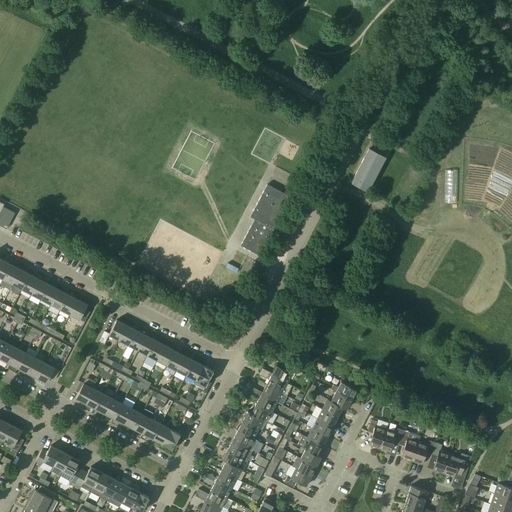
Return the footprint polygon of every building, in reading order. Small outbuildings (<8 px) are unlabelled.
[(369,148),(351,182),(368,190),(385,157),(369,148)] [(263,257),(281,224),(286,214),(282,212),(291,196),(267,184),(253,211),(257,213),(241,245),(263,257)] [(15,213),(3,207),(0,204),(0,225),(6,229),(15,213)] [(1,259),(0,260),(0,277),(3,279),(11,264),(1,259)] [(238,268),(228,263),(226,267),(236,272),(238,268)] [(20,269),(11,264),(3,279),(0,283),(0,284),(9,289),(20,269)] [(15,285),(22,289),(30,274),(20,269),(9,289),(9,290),(12,291),(15,285)] [(22,289),(32,294),(39,279),(30,274),(22,289)] [(41,299),(49,284),(39,279),(32,294),(41,299)] [(41,299),(51,304),(59,289),(49,284),(41,299)] [(60,309),(68,294),(59,289),(51,304),(60,309)] [(60,309),(70,314),(78,299),(68,294),(60,309)] [(88,304),(78,299),(70,314),(85,322),(90,311),(85,309),(88,304)] [(28,325),(23,322),(23,320),(19,318),(17,322),(21,324),(20,327),(25,329),(28,325)] [(119,340),(127,325),(117,319),(109,334),(119,340)] [(127,325),(119,340),(128,345),(136,330),(127,325)] [(40,336),(42,332),(37,329),(35,333),(33,337),(36,339),(38,338),(40,336)] [(136,330),(128,345),(138,350),(146,335),(136,330)] [(146,335),(138,350),(147,355),(155,340),(146,335)] [(155,340),(147,355),(157,360),(165,345),(155,340)] [(16,347),(6,342),(0,353),(0,358),(8,362),(16,347)] [(165,345),(157,360),(167,365),(175,350),(165,345)] [(17,367),(25,352),(16,347),(8,362),(17,367)] [(175,350),(167,365),(176,370),(184,355),(175,350)] [(35,357),(25,352),(17,367),(27,372),(35,357)] [(184,355),(176,370),(186,375),(194,360),(184,355)] [(35,357),(27,372),(37,377),(44,362),(35,357)] [(194,360),(186,375),(196,380),(203,365),(194,360)] [(54,368),(44,362),(37,377),(47,383),(54,368)] [(92,373),(96,365),(89,362),(86,369),(92,373)] [(125,364),(121,370),(126,373),(128,369),(130,364),(128,363),(125,364)] [(276,365),(272,373),(271,375),(287,383),(294,368),(284,363),(282,368),(276,365)] [(213,370),(203,365),(196,380),(205,385),(203,390),(207,392),(213,381),(209,379),(213,370)] [(271,375),(270,377),(265,374),(260,371),(258,375),(268,380),(266,384),(284,393),(286,389),(284,387),(285,387),(287,383),(271,375)] [(356,390),(356,389),(358,385),(350,381),(347,385),(341,382),(338,387),(333,384),(331,389),(336,391),(351,399),(356,390)] [(76,398),(85,403),(93,388),(83,383),(76,398)] [(266,384),(262,392),(261,394),(277,402),(281,405),(287,395),(284,393),(266,384)] [(103,393),(93,388),(85,403),(95,408),(103,393)] [(295,398),(300,401),(303,394),(299,391),(295,398)] [(346,409),(351,399),(336,391),(331,401),(343,407),(342,407),(346,409)] [(112,398),(103,393),(95,408),(105,413),(112,398)] [(381,393),(378,400),(391,406),(394,399),(381,393)] [(256,404),(272,412),(277,402),(261,394),(260,396),(256,404)] [(163,407),(168,398),(163,395),(161,399),(158,404),(163,407)] [(122,403),(112,398),(105,413),(114,418),(122,403)] [(327,399),(322,408),(337,417),(342,407),(343,407),(331,401),(327,399)] [(132,408),(122,403),(114,418),(124,423),(132,408)] [(256,404),(251,413),(263,419),(267,421),(272,412),(256,404)] [(141,413),(132,408),(124,423),(134,428),(141,413)] [(322,408),(317,418),(333,426),(337,417),(322,408)] [(303,411),(299,409),(297,413),(296,414),(303,418),(306,412),(303,411)] [(143,410),(141,413),(134,428),(143,433),(151,418),(153,415),(143,410)] [(258,429),(263,419),(251,413),(248,411),(243,421),(258,429)] [(161,423),(151,418),(143,433),(153,438),(161,423)] [(317,418),(312,428),(328,436),(333,426),(317,418)] [(367,431),(373,433),(369,444),(380,448),(386,428),(376,425),(378,421),(371,419),(367,431)] [(0,437),(4,440),(12,425),(2,420),(0,423),(0,437)] [(243,421),(238,430),(253,438),(258,429),(243,421)] [(170,428),(161,423),(153,438),(162,443),(170,428)] [(22,430),(12,425),(4,440),(14,445),(13,446),(18,449),(24,439),(18,436),(22,430)] [(180,434),(170,428),(162,443),(172,449),(180,434)] [(323,445),(328,436),(312,428),(307,437),(323,445)] [(394,440),(400,442),(404,430),(398,428),(396,432),(386,428),(380,448),(390,451),(394,440)] [(232,440),(248,448),(252,450),(257,441),(253,438),(238,430),(232,440)] [(404,430),(400,442),(405,444),(401,457),(411,460),(418,441),(420,435),(404,430)] [(456,436),(464,439),(466,434),(458,431),(456,436)] [(296,444),(305,449),(318,455),(323,445),(307,437),(302,434),(296,444)] [(275,438),(268,435),(265,440),(272,444),(275,438)] [(252,450),(248,448),(232,440),(227,449),(243,458),(248,460),(251,455),(250,454),(252,450)] [(426,452),(432,454),(436,442),(429,440),(428,444),(418,441),(411,460),(422,464),(426,452)] [(436,442),(432,454),(437,456),(433,469),(443,473),(450,453),(440,450),(442,444),(436,442)] [(42,449),(36,461),(41,463),(43,460),(53,466),(61,450),(51,445),(47,452),(42,449)] [(286,451),(283,449),(279,447),(274,457),(280,460),(281,460),(286,451)] [(243,458),(227,449),(222,459),(226,461),(238,467),(243,458)] [(305,449),(300,458),(316,466),(321,457),(318,455),(305,449)] [(50,470),(59,475),(70,455),(61,450),(53,466),(50,470)] [(450,453),(443,473),(454,476),(460,478),(461,472),(462,472),(468,454),(461,452),(460,457),(450,453)] [(9,465),(12,460),(3,455),(1,460),(9,465)] [(80,460),(70,455),(59,475),(70,481),(71,479),(71,480),(69,484),(74,486),(83,469),(77,466),(80,460)] [(265,467),(269,460),(263,457),(259,463),(265,467)] [(271,477),(280,460),(274,457),(265,474),(271,477)] [(300,458),(295,468),(311,476),(316,466),(300,458)] [(226,461),(221,470),(237,479),(237,478),(241,480),(245,472),(241,470),(242,469),(238,467),(226,461)] [(91,491),(101,471),(91,466),(88,471),(83,469),(74,486),(78,488),(80,484),(82,485),(81,486),(91,491)] [(256,476),(260,478),(262,473),(265,469),(259,466),(254,475),(256,476)] [(306,485),(311,476),(295,468),(290,477),(287,476),(284,480),(294,485),(297,481),(306,485)] [(237,479),(221,470),(217,478),(216,480),(232,488),(237,490),(242,482),(236,479),(237,479)] [(100,496),(110,476),(101,471),(91,491),(100,496)] [(110,501),(112,496),(120,481),(110,476),(100,496),(110,501)] [(226,498),(232,488),(216,480),(215,482),(211,489),(226,498)] [(119,506),(122,501),(129,486),(120,481),(112,496),(110,501),(119,506)] [(494,493),(511,498),(511,487),(498,482),(494,493)] [(474,498),(478,487),(475,486),(469,484),(464,494),(474,498)] [(422,508),(426,495),(427,491),(411,485),(405,502),(422,508)] [(32,491),(28,498),(52,511),(57,501),(53,499),(56,493),(41,486),(38,491),(36,490),(34,492),(32,491)] [(129,486),(122,501),(131,506),(139,491),(129,486)] [(206,499),(222,507),(227,510),(232,500),(226,498),(211,489),(209,494),(198,488),(196,492),(202,495),(207,497),(206,499)] [(255,488),(251,496),(257,499),(261,491),(255,488)] [(79,494),(71,490),(68,496),(76,501),(79,494)] [(139,491),(131,506),(141,511),(149,497),(139,491)] [(511,498),(494,493),(491,503),(510,509),(511,503),(511,498)] [(463,494),(460,504),(467,506),(470,496),(463,494)] [(443,511),(448,497),(441,495),(435,511),(443,511)] [(27,506),(25,509),(31,511),(50,511),(52,511),(28,498),(25,505),(27,506)] [(257,511),(269,511),(271,509),(273,506),(269,503),(270,501),(265,498),(264,501),(263,500),(257,511)] [(222,507),(206,499),(205,501),(199,511),(227,511),(228,511),(221,508),(222,507)] [(420,511),(422,508),(405,502),(401,511),(420,511)] [(491,503),(487,511),(508,511),(510,509),(491,503)]
